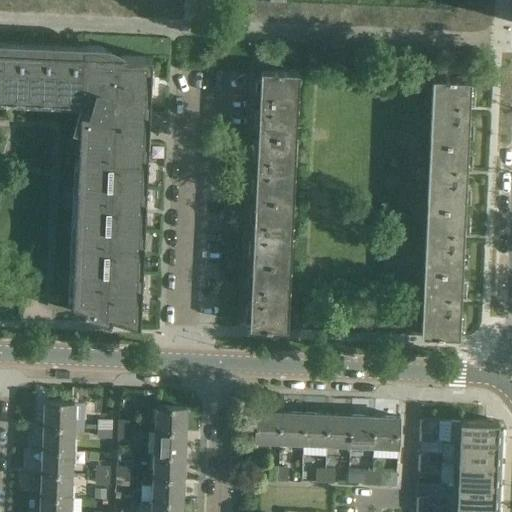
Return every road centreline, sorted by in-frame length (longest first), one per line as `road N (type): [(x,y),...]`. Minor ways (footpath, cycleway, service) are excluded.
road 1 (residential): [(182,364),(195,76)]
road 2 (tertiary): [(224,366),(456,375),(506,387)]
road 3 (tertiary): [(0,355),(182,364)]
road 4 (residential): [(217,511),(224,366)]
